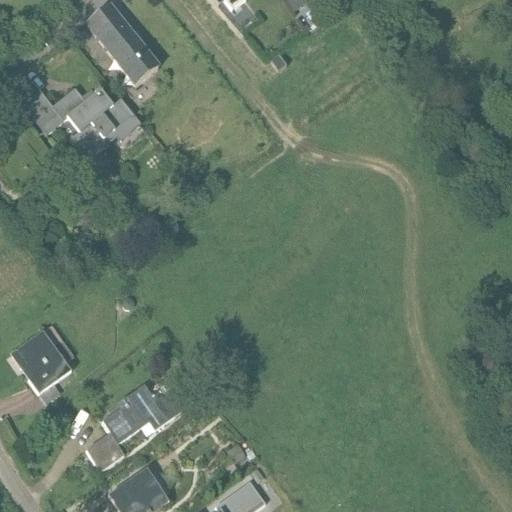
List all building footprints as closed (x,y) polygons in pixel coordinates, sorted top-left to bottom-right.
[(220,0),(230,13),(245,2),(243,0),(220,0)] [(293,14),(313,0),(291,0),(285,4),(293,14)] [(85,27),(97,43),(135,90),(157,73),(107,10),(85,27)] [(277,65),(268,71),(277,82),(285,76),(277,65)] [(21,108),(46,139),(68,121),(79,137),(72,144),(84,160),(103,145),(107,150),(111,147),(122,148),(143,133),(121,102),(112,109),(100,93),(94,98),(95,99),(85,106),(75,93),(52,110),(39,94),(21,108)] [(0,163),(2,166),(0,167),(0,176),(14,192),(53,161),(34,137),(22,121),(10,130),(11,131),(6,135),(0,127),(0,163)] [(92,238),(73,233),(70,249),(88,254),(92,238)] [(132,308),(130,303),(126,301),(122,303),(120,307),(122,311),(126,313),(130,312),(132,308)] [(42,335),(30,343),(14,355),(32,381),(27,384),(37,399),(70,376),(64,367),(73,360),(51,328),(42,335)] [(115,464),(123,457),(116,448),(148,426),(153,434),(181,415),(167,395),(157,403),(154,399),(151,401),(143,389),(122,405),(125,409),(117,415),(101,427),(109,438),(85,455),(99,476),(115,464)] [(237,447),(226,455),(233,468),(246,460),(237,447)] [(254,458),(250,452),(245,456),(249,462),(254,458)] [(146,474),(123,489),(107,500),(114,511),(165,511),(170,509),(146,474)] [(215,511),(260,511),(265,509),(249,486),(214,510),(215,511)]
